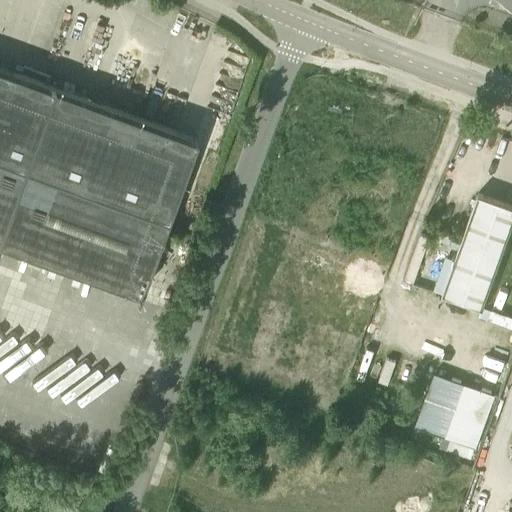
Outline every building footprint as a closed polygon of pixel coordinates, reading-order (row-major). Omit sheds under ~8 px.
[(0,241),(140,293),(196,138),(0,67),(0,241)] [(315,166),(239,378),(333,412),(419,175),(362,154),(360,158),(345,152),(337,151),(330,152),(323,157),(318,163),(317,167),(315,166)] [(483,307),(511,226),(511,205),(478,193),(442,293),(483,307)] [(429,235),(421,233),(406,276),(414,279),(429,235)] [(433,372),(414,425),(445,436),(464,382),(433,372)] [(476,447),(495,394),(464,382),(445,436),(476,447)]
